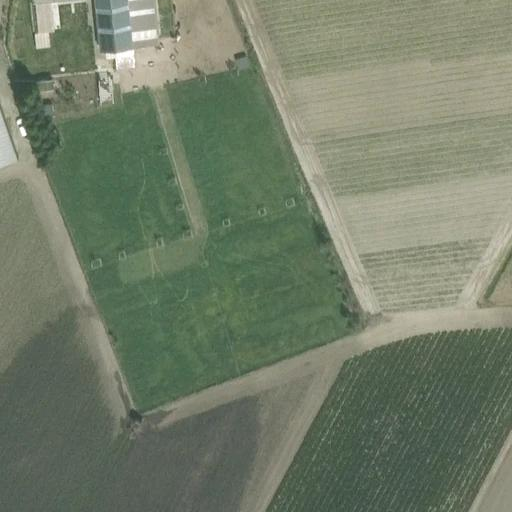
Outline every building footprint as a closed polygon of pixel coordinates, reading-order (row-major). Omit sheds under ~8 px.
[(158,41),(153,0),(96,0),(97,5),(102,47),(158,41)] [(110,71),(98,73),(99,82),(111,80),(110,71)] [(52,78),(40,79),(41,88),(53,86),(52,78)] [(113,92),(99,93),(100,105),(114,104),(113,92)] [(0,160),(18,154),(0,101),(0,160)] [(53,111),(52,103),(42,104),(42,112),(53,111)]
